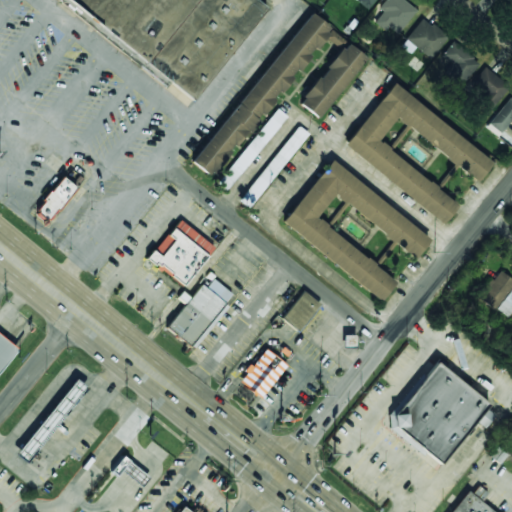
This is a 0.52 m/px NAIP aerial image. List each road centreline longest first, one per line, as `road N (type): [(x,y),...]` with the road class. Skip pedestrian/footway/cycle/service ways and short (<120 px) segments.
road 1 (primary): [(323,511),(0,248)]
road 2 (tertiary): [(511,183),(371,357)]
road 3 (tertiary): [(371,357),(278,474)]
